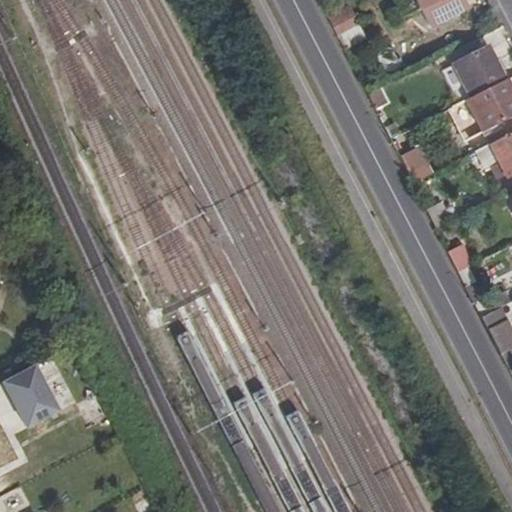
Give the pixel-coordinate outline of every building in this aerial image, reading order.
[(443,1),(445,0),(394,0),(405,21),(423,12),(433,29),(452,19),(443,1)] [(466,0),(445,0),(443,1),(452,19),(471,10),(466,0)] [(334,29),(346,52),(354,48),(368,41),(352,11),(330,22),(334,29)] [(457,67),(473,99),(507,81),(491,49),(457,67)] [(511,87),(508,81),(507,81),(473,99),(468,102),(485,134),(486,133),(492,145),(511,135),(511,87)] [(368,96),(376,111),(388,105),(380,90),(368,96)] [(387,132),(392,141),(401,136),(396,127),(387,132)] [(501,165),(509,179),(511,177),(511,135),(492,145),(477,154),(486,172),(501,165)] [(434,176),(419,148),(400,158),(415,186),(434,176)] [(427,211),(437,230),(447,225),(437,206),(427,211)] [(450,253),(461,275),(471,270),(466,261),(471,259),(464,247),(450,253)] [(466,261),(471,270),(475,267),(471,259),(466,261)] [(471,270),(473,274),(489,265),(487,261),(475,267),(471,270)] [(461,275),(468,289),(478,283),(473,274),(471,270),(461,275)] [(468,289),(475,303),(486,298),(478,283),(468,289)] [(475,303),(483,318),(492,314),(501,309),(511,303),(511,299),(507,291),(487,301),(486,298),(475,303)] [(492,314),(499,328),(507,323),(501,309),(492,314)] [(483,318),(511,373),(511,332),(507,323),(499,328),(492,314),(483,318)] [(49,342),(56,355),(68,349),(61,335),(49,342)] [(35,442),(64,427),(32,367),(1,383),(25,429),(28,428),(35,442)] [(0,425),(5,435),(17,429),(0,394),(0,425)]
